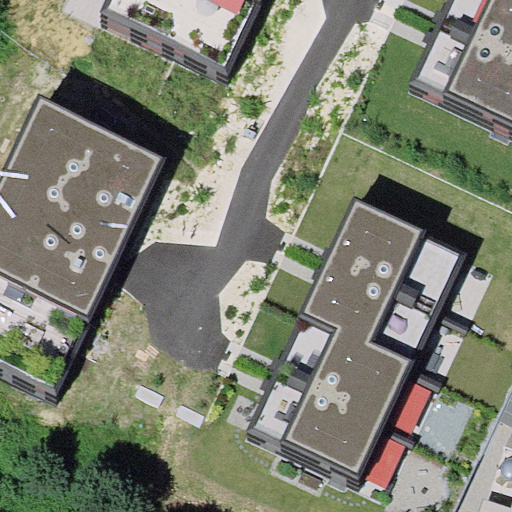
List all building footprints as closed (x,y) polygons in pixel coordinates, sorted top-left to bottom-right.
[(267,0),(113,0),(101,27),(227,86),(267,0)] [(511,0),(451,0),(409,92),(511,139),(511,0)] [(162,167),(38,110),(0,191),(0,376),(55,401),(162,167)] [(248,440),(358,491),(464,264),(354,212),(248,440)] [(511,511),(511,457),(493,511),(511,511)]
